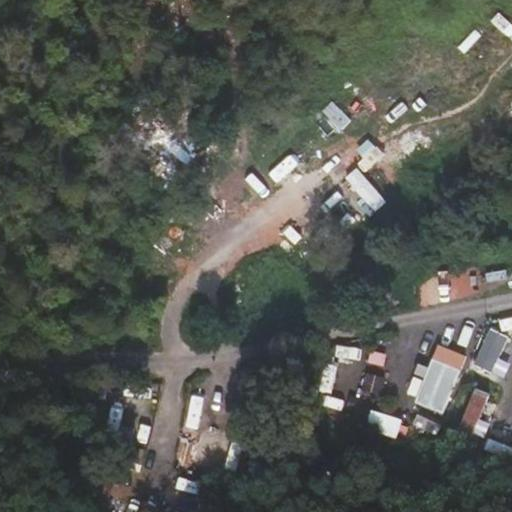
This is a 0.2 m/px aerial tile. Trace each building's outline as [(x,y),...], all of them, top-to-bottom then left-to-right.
[(377,211),(389,201),(360,167),(348,177),(377,211)] [(498,370),(508,333),(488,328),(478,365),(498,370)] [(349,399),(363,366),(334,354),(320,387),(349,399)] [(461,393),(434,383),(429,400),(443,405),(437,421),(450,425),(461,393)] [(478,388),(459,427),(480,437),(499,398),(478,388)] [(373,410),(368,429),(399,437),(404,419),(373,410)]
